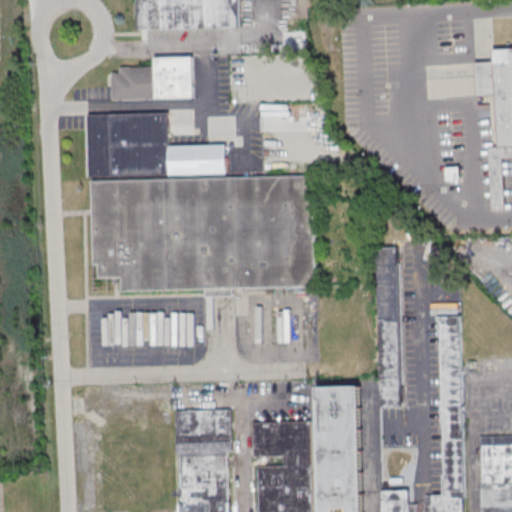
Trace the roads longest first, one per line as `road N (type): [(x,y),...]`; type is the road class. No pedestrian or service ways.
road 1 (residential): [(60,375),(50,70),(93,57),(104,44),(102,22),(84,0),(41,5),(36,23),(50,70)]
road 2 (residential): [(66,511),(60,375)]
